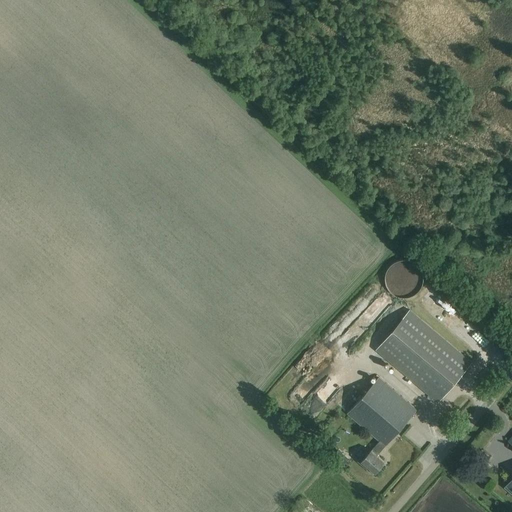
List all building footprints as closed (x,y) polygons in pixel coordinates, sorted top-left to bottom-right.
[(319,336),(355,300),(348,294),(313,329),(319,336)] [(332,335),(337,340),(358,318),(353,314),(360,307),(355,303),(323,336),(327,340),(332,335)] [(438,400),(471,361),(410,310),(377,349),(438,400)] [(358,461),(372,473),(374,471),(375,472),(385,462),(377,455),(417,410),(379,377),(348,413),(378,439),(358,461)] [(361,480),(365,475),(352,463),(347,468),(361,480)]
